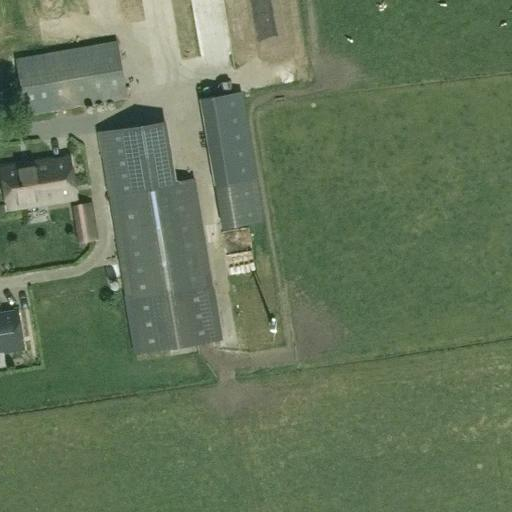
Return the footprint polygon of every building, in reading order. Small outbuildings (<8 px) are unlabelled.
[(44,14),(45,23),(73,20),(72,10),(44,14)] [(117,42),(16,57),(25,113),(126,98),(117,42)] [(264,222),(256,177),(240,91),(201,98),(216,185),(223,228),(264,222)] [(194,179),(149,186),(139,126),(99,132),(109,193),(134,352),(220,339),(194,179)] [(75,198),(69,156),(67,157),(68,159),(52,162),(52,159),(32,162),(33,165),(21,167),(20,164),(2,167),(8,209),(27,206),(26,203),(39,201),(39,204),(75,198)] [(0,350),(4,349),(4,352),(23,349),(17,309),(15,309),(15,311),(0,313),(0,350)]
